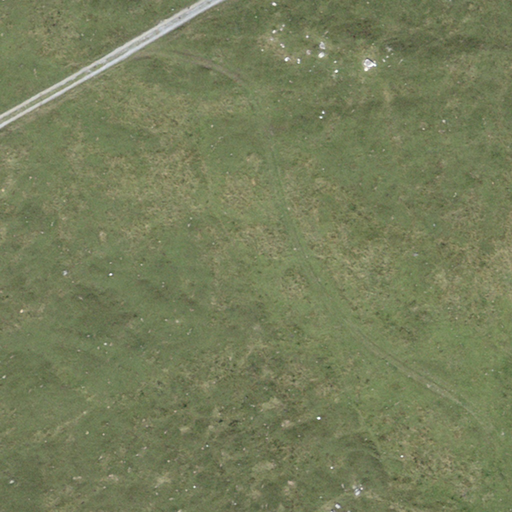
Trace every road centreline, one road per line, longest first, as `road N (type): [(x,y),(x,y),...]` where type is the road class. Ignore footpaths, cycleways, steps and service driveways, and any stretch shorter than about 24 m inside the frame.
road 1 (track): [(131,47),(211,58),(257,89),(304,265),(362,340),(486,427),(511,477)]
road 2 (track): [(212,0),(0,123)]
